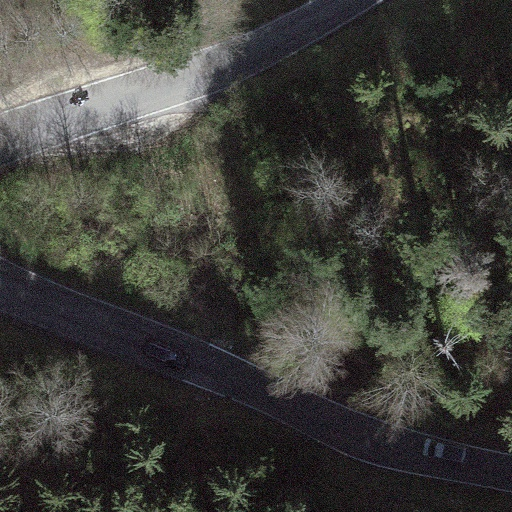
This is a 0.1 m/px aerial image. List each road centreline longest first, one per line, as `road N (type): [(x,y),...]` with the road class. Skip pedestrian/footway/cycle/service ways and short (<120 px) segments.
road 1 (tertiary): [(0,284),(399,442),(511,469)]
road 2 (tertiary): [(349,0),(221,65),(0,138)]
